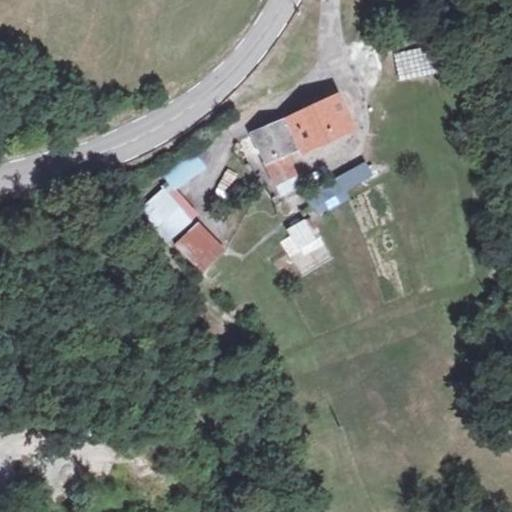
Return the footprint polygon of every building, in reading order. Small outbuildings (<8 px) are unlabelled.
[(394,53),(398,81),(434,76),(430,48),(394,53)] [(338,90),(286,111),(298,141),(350,119),(338,90)] [(298,141),(286,111),(258,125),(269,151),(263,154),(278,180),(297,172),(286,146),(298,141)] [(142,209),(167,248),(203,224),(181,190),(210,172),(200,157),(166,179),(172,189),(142,209)] [(366,157),(330,176),(338,189),(372,168),(366,157)] [(302,245),(318,234),(305,213),(288,224),(302,245)] [(177,251),(208,280),(232,254),(202,225),(177,251)]
